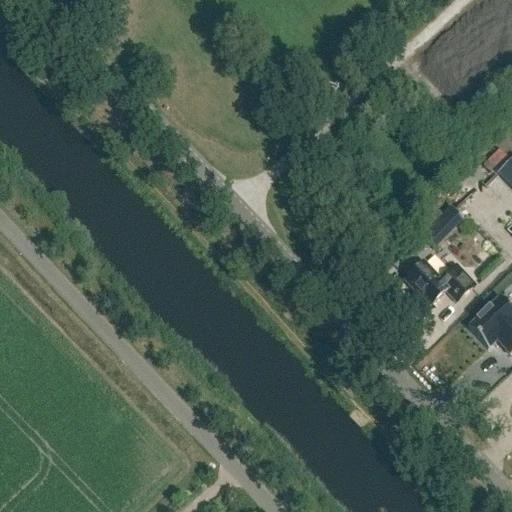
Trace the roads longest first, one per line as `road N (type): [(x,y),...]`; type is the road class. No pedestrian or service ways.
road 1 (unclassified): [(511,502),(237,207)]
road 2 (unclassified): [(273,511),(0,222)]
road 3 (unclassified): [(237,207),(462,0)]
road 4 (unclassified): [(237,207),(38,0)]
